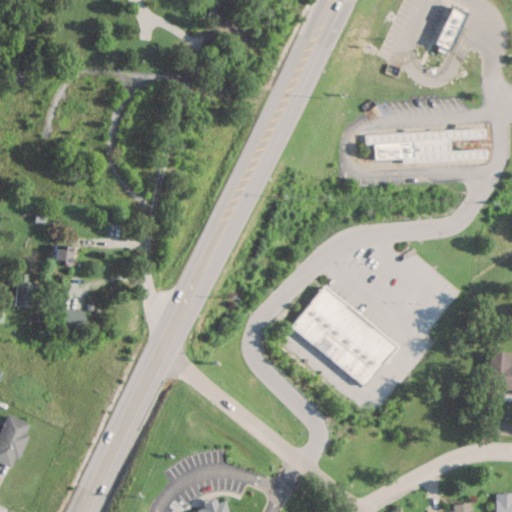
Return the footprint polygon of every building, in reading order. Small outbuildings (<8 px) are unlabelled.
[(454,6),(435,46),(449,53),(468,13),(454,6)] [(25,85),(27,71),(13,70),(11,83),(25,85)] [(339,138),(337,183),(488,178),(492,170),(496,142),(495,115),(495,104),(466,108),(457,94),(437,96),(435,93),(408,95),(409,98),(383,101),(370,105),(358,114),(345,125),(339,138)] [(70,246),(51,244),(49,263),(68,265),(70,246)] [(33,281),(25,281),(26,274),(14,273),(12,305),(30,307),(33,281)] [(319,287),(394,345),(363,385),(288,326),(319,287)] [(54,323),(81,328),(84,312),(57,307),(54,323)] [(507,353),(487,352),(485,389),(511,390),(511,363),(507,363),(507,353)] [(0,420),(0,463),(11,468),(28,423),(3,413),(0,420)] [(511,511),(511,494),(493,494),(492,511),(511,511)] [(225,511),(221,498),(200,504),(201,508),(193,510),(193,511),(225,511)] [(469,511),(469,502),(451,504),(451,511),(442,511),(469,511)]
